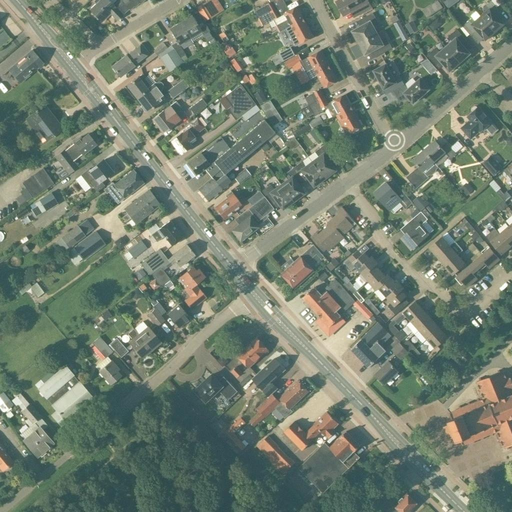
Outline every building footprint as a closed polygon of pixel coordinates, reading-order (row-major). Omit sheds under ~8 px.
[(96,0),(94,2),(96,3),(90,9),(100,20),(109,12),(117,21),(123,15),(108,0),(96,0)] [(124,14),(129,10),(129,9),(120,0),(115,4),(124,14)] [(135,6),(129,0),(120,0),(129,9),(129,10),(130,11),(134,7),(135,6)] [(204,21),(212,16),(218,12),(210,0),(208,0),(204,3),(196,8),(204,21)] [(372,7),(367,0),(339,0),(336,2),(344,16),(351,12),(354,17),(372,7)] [(429,6),(434,13),(443,7),(438,0),(429,6)] [(481,17),(495,32),(504,24),(495,14),(499,10),(491,1),(483,8),(486,12),(481,17)] [(255,10),(259,18),(275,10),(271,3),(270,2),(255,10)] [(287,29),(304,20),(297,7),(289,12),(285,14),(289,20),(276,26),(276,27),(279,33),(281,32),(287,29)] [(278,17),(275,10),(259,18),(263,26),(274,20),(278,17)] [(352,31),(359,43),(377,33),(373,26),(378,23),(373,13),(360,20),(363,25),(352,31)] [(213,38),(205,26),(200,29),(191,16),(181,22),(190,39),(193,42),(203,36),(209,46),(216,42),(213,38)] [(486,40),(495,32),(481,17),(475,21),(472,18),(464,25),(472,34),(477,30),(486,40)] [(296,46),(301,44),(313,37),(304,20),(287,29),(296,46)] [(385,27),(388,34),(400,30),(403,40),(410,37),(403,21),(385,27)] [(414,21),(408,24),(413,33),(419,29),(414,21)] [(190,39),(181,22),(169,29),(177,43),(172,46),(180,59),(185,55),(179,45),(190,39)] [(446,47),(461,64),(467,59),(465,58),(470,54),(462,45),(467,41),(457,29),(449,37),(452,41),(446,47)] [(377,33),(359,43),(365,55),(376,49),(379,55),(392,48),(386,38),(381,40),(377,33)] [(149,53),(142,43),(126,56),(126,55),(112,66),(113,68),(113,69),(115,72),(116,71),(121,77),(134,65),(149,53)] [(157,56),(168,48),(163,43),(153,51),(157,56)] [(456,69),(461,64),(446,47),(440,52),(436,48),(427,55),(437,67),(442,63),(450,72),(455,67),(456,69)] [(295,55),(291,48),(280,54),(284,61),(295,55)] [(155,58),(165,74),(178,65),(168,49),(157,56),(155,58)] [(43,64),(32,50),(9,70),(20,83),(43,64)] [(316,77),(319,75),(331,69),(321,51),(304,60),(308,67),(313,65),(314,67),(306,72),(310,80),(316,77)] [(302,62),(298,55),(284,63),(288,70),(302,62)] [(393,91),(404,85),(399,75),(394,78),(386,64),(374,71),(384,89),(391,86),(393,91)] [(337,81),(331,69),(319,75),(325,88),(337,81)] [(254,73),(243,79),(247,86),(258,80),(254,73)] [(127,86),(137,99),(143,94),(143,92),(147,88),(142,82),(146,78),(143,74),(138,78),(138,77),(127,86)] [(408,89),(404,85),(393,91),(400,102),(409,98),(414,103),(429,89),(420,79),(408,89)] [(187,87),(182,80),(166,92),(171,100),(187,87)] [(162,91),(161,90),(162,90),(162,89),(163,88),(163,87),(163,86),(162,85),(162,84),(161,83),(160,83),(159,82),(158,82),(157,82),(156,83),(155,83),(151,85),(147,88),(143,92),(143,94),(137,99),(148,113),(160,103),(159,103),(163,100),(158,94),(162,91)] [(235,120),(255,105),(240,84),(224,96),(231,106),(227,109),(235,120)] [(310,106),(325,97),(321,89),(305,98),(310,106)] [(333,118),(340,114),(352,108),(345,95),(329,103),(325,97),(310,106),(315,116),(328,109),(333,118)] [(201,100),(188,109),(193,116),(206,107),(201,100)] [(272,126),(282,120),(269,100),(259,106),(272,126)] [(164,132),(184,117),(185,116),(185,115),(185,114),(185,113),(185,112),(176,101),(153,118),(160,127),(159,129),(161,131),(163,131),(164,132)] [(60,130),(43,106),(26,119),(35,131),(38,129),(47,140),(60,130)] [(481,132),(485,128),(492,135),(498,129),(492,122),(479,107),(477,108),(476,107),(474,106),(472,109),(472,111),(473,112),(467,117),(471,120),(462,128),(471,139),(480,131),(481,132)] [(362,127),(352,108),(340,114),(346,126),(343,127),(348,135),(362,127)] [(205,169),(213,178),(216,182),(225,174),(241,161),(240,161),(274,132),(264,119),(229,148),(205,169)] [(202,129),(196,121),(183,131),(184,132),(182,133),(171,141),(181,154),(192,145),(186,138),(188,137),(190,139),(202,129)] [(81,138),(74,143),(65,150),(56,158),(70,175),(79,168),(74,162),(83,155),(84,156),(97,145),(96,144),(96,142),(94,140),(93,140),(89,135),(83,140),(81,138)] [(205,169),(229,148),(221,137),(200,153),(188,163),(197,175),(205,169)] [(424,150),(434,162),(437,165),(439,164),(447,157),(448,156),(450,159),(456,153),(447,143),(441,147),(435,140),(424,150)] [(319,157),(312,162),(324,179),(335,170),(328,161),(333,157),(325,145),(315,152),(319,157)] [(350,156),(345,149),(334,156),(339,164),(350,156)] [(438,166),(437,165),(434,162),(424,150),(413,160),(419,167),(407,178),(416,188),(429,177),(428,176),(430,174),(437,168),(438,166)] [(491,157),(484,163),(494,175),(502,169),(491,157)] [(97,192),(104,187),(100,181),(113,172),(109,167),(110,165),(106,160),(105,161),(104,161),(91,171),(90,170),(82,175),(89,185),(91,183),(97,192)] [(313,187),(324,179),(312,162),(305,167),(302,162),(293,168),(302,180),(306,177),(313,187)] [(302,180),(293,168),(284,175),(287,180),(281,185),(293,202),(304,193),(299,187),(297,184),(302,180)] [(22,184),(26,189),(21,192),(28,202),(33,199),(54,185),(43,169),(22,184)] [(104,190),(107,193),(109,191),(118,203),(130,193),(143,183),(133,170),(120,180),(115,184),(113,182),(104,190)] [(250,176),(246,171),(234,180),(238,185),(250,176)] [(216,182),(213,178),(199,189),(209,202),(232,183),(225,174),(216,182)] [(399,202),(406,209),(413,203),(402,190),(396,195),(387,183),(375,193),(389,210),(399,202)] [(293,202),(281,185),(274,190),(271,185),(262,192),(270,204),(275,200),(282,210),(293,202)] [(497,192),(502,198),(505,195),(500,189),(497,192)] [(126,223),(138,214),(142,219),(160,205),(148,190),(126,207),(128,211),(121,216),(126,223)] [(58,204),(51,192),(39,200),(46,211),(58,204)] [(238,210),(237,209),(241,206),(231,193),(226,196),(228,198),(215,208),(216,209),(216,211),(218,214),(220,214),(224,219),(229,215),(230,216),(238,210)] [(414,200),(422,210),(429,205),(421,195),(414,200)] [(258,227),(255,224),(274,209),(264,196),(238,217),(242,223),(233,230),(240,240),(242,239),(243,240),(250,235),(249,234),(258,227)] [(106,201),(93,211),(99,220),(113,209),(106,201)] [(494,209),(496,212),(502,211),(507,207),(503,201),(494,209)] [(340,212),(333,219),(345,233),(353,226),(352,224),(354,222),(342,207),(338,210),(340,212)] [(428,220),(421,212),(408,224),(413,229),(401,239),(411,250),(429,234),(421,225),(428,220)] [(342,235),(345,233),(333,219),(330,221),(332,223),(324,230),(336,244),(344,238),(342,235)] [(159,229),(156,232),(150,236),(156,243),(161,239),(165,236),(172,246),(183,238),(170,221),(159,229)] [(85,235),(78,225),(61,238),(69,247),(85,235)] [(511,246),(511,230),(509,227),(500,234),(511,247),(511,246)] [(485,237),(491,243),(502,255),(511,247),(500,234),(495,229),(486,237),(485,237)] [(106,244),(96,230),(73,248),(83,261),(106,244)] [(328,252),(336,244),(324,230),(317,236),(315,234),(311,237),(324,252),(326,250),(328,252)] [(151,247),(155,244),(146,231),(141,234),(151,247)] [(54,232),(40,243),(46,252),(61,241),(54,232)] [(429,248),(437,257),(450,246),(442,237),(429,248)] [(135,239),(125,249),(132,257),(143,247),(135,239)] [(445,266),(458,255),(462,251),(454,242),(450,246),(437,257),(445,266)] [(149,275),(150,276),(152,274),(162,286),(170,280),(161,268),(169,261),(172,264),(176,261),(180,266),(195,255),(186,245),(168,259),(160,249),(137,267),(146,278),(149,275)] [(490,248),(462,272),(457,276),(467,288),(478,279),(474,274),(485,264),(489,269),(500,259),(490,248)] [(313,257),(307,251),(295,262),(292,258),(281,267),(285,271),(281,274),(295,289),(315,271),(307,263),(313,257)] [(361,273),(375,260),(372,256),(370,258),(365,253),(361,255),(357,251),(344,263),(351,271),(356,267),(361,273)] [(41,280),(51,291),(81,267),(71,255),(41,280)] [(455,274),(460,269),(466,264),(458,255),(445,266),(453,275),(455,274)] [(361,273),(369,281),(381,271),(376,266),(378,263),(375,260),(361,273)] [(205,277),(199,270),(196,272),(193,267),(181,277),(189,286),(185,289),(192,297),(199,291),(195,285),(205,277)] [(385,276),(381,271),(369,281),(377,291),(379,289),(391,278),(388,274),(385,276)] [(344,281),(345,283),(343,284),(349,290),(350,290),(353,286),(354,286),(353,285),(350,281),(346,276),(342,279),(344,281)] [(379,289),(387,298),(401,285),(398,281),(396,283),(391,278),(379,289)] [(330,327),(341,317),(340,315),(355,301),(336,279),(328,286),(330,288),(322,295),(315,287),(303,297),(330,327)] [(38,282),(31,286),(39,297),(45,292),(38,282)] [(405,288),(401,285),(387,298),(391,302),(388,306),(395,314),(409,302),(405,298),(407,296),(402,290),(405,288)] [(362,297),(358,291),(354,294),(359,299),(362,297)] [(27,315),(34,310),(22,293),(7,304),(12,311),(20,305),(27,315)] [(411,321),(423,310),(415,301),(394,320),(398,325),(407,317),(411,321)] [(158,302),(153,306),(161,315),(166,312),(158,302)] [(166,314),(178,328),(189,318),(178,304),(166,314)] [(156,309),(147,315),(157,327),(165,321),(163,319),(156,309)] [(411,321),(419,330),(431,319),(423,310),(411,321)] [(439,328),(431,319),(419,330),(427,339),(439,328)] [(352,349),(369,367),(386,351),(381,346),(391,335),(378,322),(361,339),(362,339),(352,349)] [(135,330),(151,350),(160,342),(144,323),(135,330)] [(448,337),(439,328),(427,339),(435,348),(448,337)] [(151,350),(135,330),(129,335),(133,340),(129,343),(137,352),(135,353),(139,357),(141,356),(142,358),(151,350)] [(394,334),(385,343),(388,346),(397,338),(394,334)] [(108,356),(111,354),(113,352),(100,337),(92,344),(105,358),(95,367),(111,384),(121,376),(117,371),(119,370),(108,356)] [(121,358),(121,357),(128,351),(117,338),(109,344),(121,358)] [(257,338),(238,356),(249,367),(268,350),(257,338)] [(401,360),(409,352),(399,342),(391,350),(401,360)] [(463,364),(463,363),(467,360),(462,354),(457,358),(463,364)] [(285,369),(280,364),(281,362),(278,360),(276,360),(275,358),(253,379),(269,396),(277,388),(272,382),(285,369)] [(398,371),(389,361),(375,374),(384,384),(398,371)] [(53,416),(61,426),(94,398),(65,365),(37,389),(58,412),(53,416)] [(243,373),(237,366),(231,372),(237,378),(243,373)] [(501,440),(504,448),(507,447),(508,449),(510,448),(509,446),(511,444),(511,381),(511,378),(506,379),(503,371),(500,372),(499,370),(497,371),(498,373),(482,380),(481,377),(479,378),(480,380),(477,382),(480,390),(478,391),(479,392),(481,392),(483,397),(477,399),(478,401),(470,404),(469,402),(468,403),(469,405),(462,407),(461,405),(459,406),(460,408),(450,412),(452,418),(449,419),(451,423),(444,426),(449,438),(456,436),(457,440),(461,438),(463,444),(472,441),(473,443),(475,442),(475,440),(482,437),(483,439),(485,438),(484,436),(491,434),(492,436),(498,433),(500,438),(498,439),(498,441),(501,440)] [(219,381),(212,375),(196,390),(197,392),(196,393),(200,398),(202,397),(206,402),(219,390),(229,400),(238,391),(224,377),(219,381)] [(293,412),(290,408),(297,401),(298,401),(308,391),(298,381),(286,392),(287,392),(279,400),(273,394),(257,408),(265,416),(274,407),(285,418),(293,412)] [(0,394),(0,407),(4,412),(13,405),(3,392),(0,394)] [(17,397),(25,407),(29,403),(21,394),(17,397)] [(29,403),(25,407),(21,411),(32,424),(41,417),(30,403),(29,403)] [(321,431),(326,436),(339,423),(327,411),(306,432),(295,421),(284,431),(302,449),(321,431)] [(244,421),(240,417),(224,432),(242,450),(246,446),(233,432),(244,421)] [(40,428),(26,440),(24,441),(37,457),(53,443),(42,430),(40,427),(40,428)] [(361,446),(346,431),(340,437),(340,438),(330,448),(325,442),(299,468),(323,493),(360,457),(355,452),(361,446)] [(295,462),(286,453),(285,453),(278,446),(268,435),(257,446),(266,456),(266,457),(283,474),(295,462)] [(14,462),(4,451),(6,449),(0,442),(0,467),(3,471),(14,462)] [(410,511),(418,505),(407,494),(403,498),(402,497),(398,501),(399,502),(395,506),(393,505),(386,511),(397,511),(399,511),(400,511),(410,511)]
